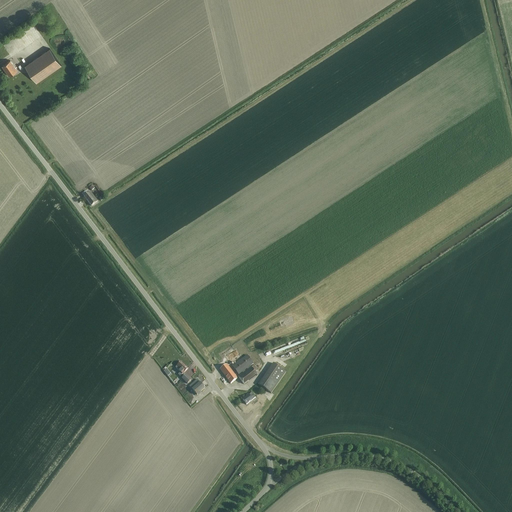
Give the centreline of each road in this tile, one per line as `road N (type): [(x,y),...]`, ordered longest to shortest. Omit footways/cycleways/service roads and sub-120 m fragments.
road 1 (unclassified): [(262,446),(0,104)]
road 2 (unclassified): [(319,458),(384,459),(458,511)]
